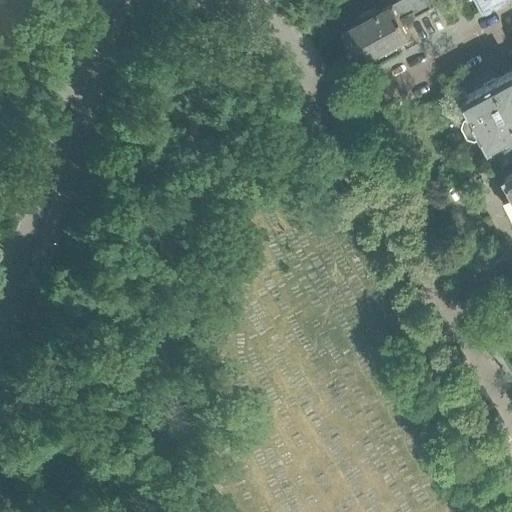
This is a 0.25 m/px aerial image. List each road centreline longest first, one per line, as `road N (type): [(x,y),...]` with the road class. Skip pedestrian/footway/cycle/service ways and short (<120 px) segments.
road 1 (residential): [(0,275),(102,0)]
road 2 (residential): [(443,300),(333,117)]
road 3 (residential): [(333,117),(511,22)]
road 4 (residential): [(333,117),(272,24),(240,0)]
road 5 (residential): [(511,420),(443,300)]
